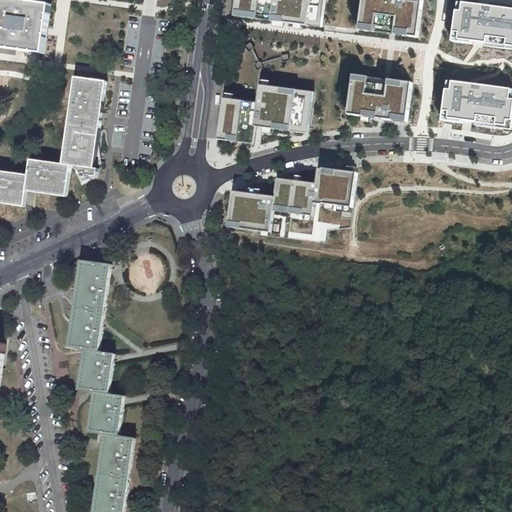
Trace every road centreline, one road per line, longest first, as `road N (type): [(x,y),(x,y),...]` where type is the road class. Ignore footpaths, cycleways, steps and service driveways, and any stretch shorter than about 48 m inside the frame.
road 1 (residential): [(203,184),(319,149),(408,142),(511,147)]
road 2 (residential): [(186,208),(205,268),(206,331),(169,511)]
road 3 (residential): [(17,267),(59,511)]
road 4 (unclassified): [(17,267),(165,197)]
